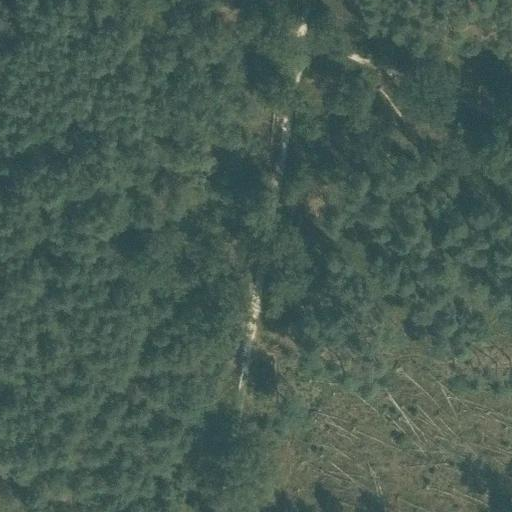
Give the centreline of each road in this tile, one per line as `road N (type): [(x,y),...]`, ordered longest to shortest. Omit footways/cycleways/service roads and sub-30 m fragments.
road 1 (track): [(298,41),(220,511)]
road 2 (track): [(511,127),(298,41)]
